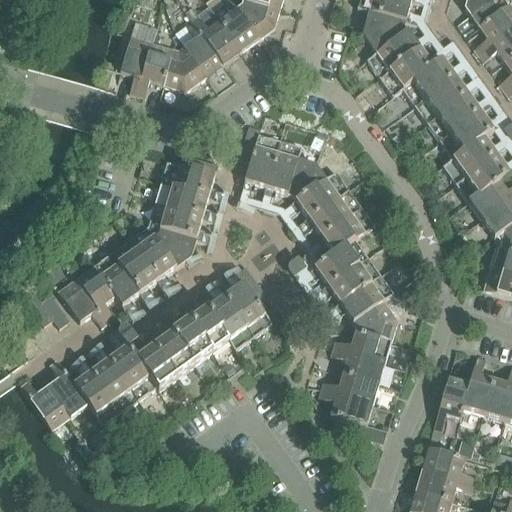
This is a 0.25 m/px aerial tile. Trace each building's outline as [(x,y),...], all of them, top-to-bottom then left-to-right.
[(236,14),(227,0),(220,5),(230,18),(219,26),(241,57),(259,45),(236,14)] [(244,0),(243,5),(279,16),(283,0),(244,0)] [(360,0),(357,13),(368,17),(405,28),(417,31),(420,20),(408,16),(411,7),(411,6),(391,0),(360,0)] [(391,0),(411,6),(411,7),(423,11),(421,17),(429,19),(434,2),(426,0),(391,0)] [(467,0),(464,13),(470,21),(491,6),(493,0),(504,0),(507,1),(507,0),(467,0)] [(473,54),(478,61),(511,36),(511,14),(506,6),(507,1),(504,0),(493,0),(491,6),(470,21),(486,45),(473,54)] [(241,10),(236,14),(259,45),(274,33),(279,16),(243,5),(241,10)] [(366,65),(379,84),(420,55),(421,56),(430,49),(434,54),(441,49),(431,35),(414,46),(404,32),(405,28),(368,17),(362,39),(376,58),(366,65)] [(241,57),(219,26),(208,34),(198,21),(191,26),(223,70),(241,57)] [(194,44),(183,52),(205,83),(223,70),(191,26),(185,30),(194,44)] [(496,58),(504,69),(511,62),(511,36),(478,61),(483,67),(496,58)] [(129,98),(137,100),(152,48),(131,41),(120,78),(134,82),(129,98)] [(402,95),(414,112),(455,83),(456,84),(465,77),(469,82),(476,77),(466,63),(449,75),(443,66),(453,59),(456,64),(463,59),(453,45),(427,64),(421,56),(420,55),(379,84),(392,102),(402,95)] [(152,48),(137,100),(144,103),(149,87),(163,91),(174,54),(152,48)] [(178,55),(174,54),(163,91),(185,97),(205,83),(183,52),(178,55)] [(499,89),(503,96),(511,89),(511,62),(504,69),(511,80),(499,89)] [(414,112),(427,129),(467,100),(468,101),(478,94),(482,99),(488,94),(478,80),(461,92),(456,84),(455,83),(414,112)] [(511,99),(511,89),(503,96),(508,102),(511,99)] [(427,129),(439,147),(480,118),(481,119),(491,112),(494,117),(501,112),(491,98),(474,110),(468,101),(467,100),(427,129)] [(439,147),(452,165),(483,142),(484,143),(503,129),(507,135),(511,131),(511,127),(503,115),(487,127),(481,119),(480,118),(439,147)] [(258,140),(259,140),(260,134),(248,131),(245,142),(257,145),(258,140)] [(255,191),(265,194),(266,195),(280,146),(259,140),(258,140),(257,145),(253,156),(250,167),(238,208),(255,213),(257,204),(252,203),(255,191)] [(257,145),(245,142),(242,153),(253,156),(257,145)] [(442,172),(455,190),(496,161),(497,162),(507,155),(500,145),(490,152),(484,143),(483,142),(452,165),(442,172)] [(276,197),(288,201),(298,164),(301,152),(280,146),(266,195),(265,194),(259,214),(276,219),(278,210),(272,209),(276,197)] [(253,156),(242,153),(239,164),(250,167),(253,156)] [(455,190),(468,207),(499,185),(500,186),(511,177),(511,163),(503,170),(497,162),(496,161),(455,190)] [(148,232),(76,284),(107,328),(114,324),(105,310),(115,303),(129,323),(138,316),(131,306),(139,300),(146,310),(156,304),(149,293),(156,288),(164,298),(173,291),(166,281),(191,263),(196,246),(208,249),(211,238),(199,235),(202,225),(214,229),(217,218),(205,214),(208,204),(220,208),(223,197),(211,193),(218,170),(195,164),(192,175),(167,168),(148,232)] [(301,215),(307,224),(308,225),(349,195),(335,177),(326,184),(315,169),(298,164),(288,201),(292,202),(295,206),(285,213),(292,222),(301,215)] [(468,207),(481,225),(511,202),(511,192),(507,196),(500,186),(499,185),(468,207)] [(314,233),(320,241),(321,242),(361,213),(349,195),(308,225),(307,224),(298,231),(294,226),(287,231),(297,245),(314,233)] [(511,202),(481,225),(494,243),(511,230),(511,202)] [(354,246),(355,245),(374,231),(361,213),(321,242),(320,241),(310,248),(307,243),(300,248),(310,262),(327,250),(333,259),(334,260),(354,246)] [(511,230),(494,243),(497,248),(489,274),(511,280),(511,230)] [(327,292),(367,263),(354,246),(334,260),(333,259),(304,280),(301,276),(294,281),(306,298),(313,293),(315,296),(325,289),(327,292)] [(339,309),(380,280),(367,263),(327,292),(325,289),(315,296),(313,293),(306,298),(316,312),(333,300),(337,307),(339,309)] [(252,280),(245,271),(236,278),(242,287),(252,280)] [(511,280),(489,274),(483,295),(511,303),(511,280)] [(254,342),(272,329),(236,278),(227,285),(234,295),(225,301),(224,301),(254,342)] [(258,289),(252,280),(242,287),(248,296),(258,289)] [(339,309),(337,307),(328,314),(325,311),(319,315),(329,330),(345,318),(353,328),(383,305),(393,299),(380,280),(339,309)] [(107,328),(76,284),(57,297),(80,328),(91,320),(101,333),(108,328),(107,328)] [(264,298),(258,289),(248,296),(255,305),(264,298)] [(171,340),(172,339),(194,370),(228,346),(235,355),(254,342),(224,301),(225,301),(218,290),(209,297),(216,307),(196,322),(191,315),(193,314),(188,307),(179,314),(188,327),(178,334),(174,328),(176,326),(170,320),(161,326),(171,340)] [(35,297),(25,305),(31,313),(41,306),(35,297)] [(271,306),(264,298),(255,305),(261,313),(271,306)] [(41,306),(47,316),(57,309),(51,301),(50,300),(41,306)] [(47,316),(41,306),(31,313),(37,323),(47,316)] [(356,332),(354,337),(391,348),(398,325),(384,306),(353,328),(356,332)] [(47,316),(53,325),(63,317),(57,309),(47,316)] [(53,325),(47,316),(37,323),(44,331),(53,325)] [(69,326),(63,317),(53,325),(59,333),(69,326)] [(144,339),(153,352),(154,352),(177,383),(194,370),(172,339),(171,340),(161,347),(156,340),(158,339),(153,332),(144,339)] [(109,365),(139,405),(156,393),(158,396),(177,383),(154,352),(153,352),(144,359),(140,352),(141,351),(129,334),(119,341),(120,342),(111,348),(118,358),(110,364),(109,365)] [(335,346),(332,353),(385,369),(391,348),(354,337),(350,350),(335,346)] [(346,366),(342,379),(379,390),(385,369),(332,353),(330,361),(346,366)] [(92,377),(121,418),(139,405),(109,365),(110,364),(103,354),(94,360),(101,371),(93,377),(92,377)] [(483,421),(494,384),(481,380),(485,364),(477,362),(469,389),(470,389),(462,414),(463,415),(483,421)] [(70,423),(87,410),(88,410),(74,390),(57,365),(49,370),(59,384),(48,392),(70,423)] [(83,383),(74,390),(88,410),(87,410),(103,431),(121,418),(92,377),(93,377),(85,366),(76,373),(83,383)] [(504,427),(511,398),(511,372),(507,388),(494,384),(483,421),(504,427)] [(322,387),(320,395),(372,410),(379,390),(342,379),(338,392),(322,387)] [(470,389),(469,389),(448,383),(433,435),(441,438),(446,422),(460,426),(463,415),(462,414),(470,389)] [(70,423),(48,392),(37,399),(27,386),(20,392),(52,436),(70,423)] [(363,444),(366,432),(372,410),(320,395),(318,403),(333,407),(329,421),(335,423),(332,435),(363,444)] [(464,464),(427,454),(421,475),(474,491),(476,483),(460,478),(464,464)] [(474,491),(421,475),(415,496),(452,507),(455,494),(471,498),(474,491)] [(415,496),(410,511),(450,511),(452,507),(415,496)]
